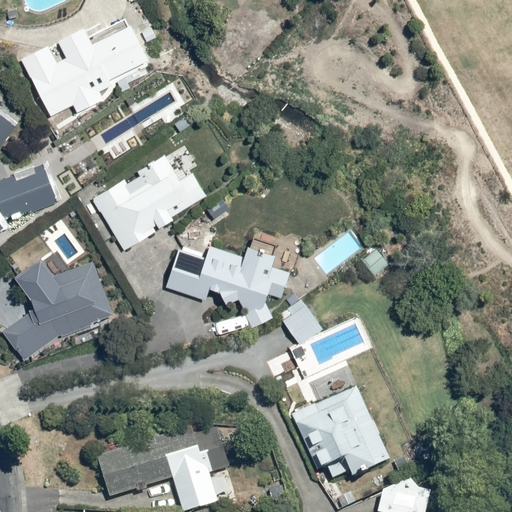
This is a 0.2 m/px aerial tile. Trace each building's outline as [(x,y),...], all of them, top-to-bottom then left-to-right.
[(45,69),(41,62),(33,66),(37,74),(34,76),(55,115),(125,78),(128,86),(147,76),(142,66),(153,60),(135,25),(128,29),(122,17),(67,46),(73,56),(45,69)] [(0,234),(15,224),(10,217),(15,214),(18,217),(27,211),(31,216),(62,200),(43,163),(0,185),(0,151),(1,153),(20,130),(0,112),(0,234)] [(127,176),(93,197),(125,249),(154,231),(152,227),(160,222),(163,227),(211,196),(194,168),(182,175),(168,153),(152,163),(154,166),(130,181),(127,176)] [(210,251),(183,243),(170,288),(209,299),(212,287),(224,291),(231,302),(241,298),(255,325),(276,316),(293,273),(278,267),(282,256),(275,253),(277,249),(254,240),(248,256),(214,242),(210,251)] [(10,291),(0,297),(0,303),(19,337),(40,325),(53,348),(98,322),(91,310),(103,304),(68,242),(3,278),(10,291)] [(313,307),(288,323),(303,346),(328,330),(313,307)] [(361,383),(294,413),(314,462),(320,459),(324,468),(328,466),(334,480),(348,474),(350,478),(393,460),(361,383)] [(216,421),(102,457),(115,497),(174,477),(185,511),(191,511),(225,501),(223,495),(238,490),(216,421)] [(429,511),(435,491),(420,488),(421,483),(402,479),(400,486),(387,483),(380,511),(429,511)]
